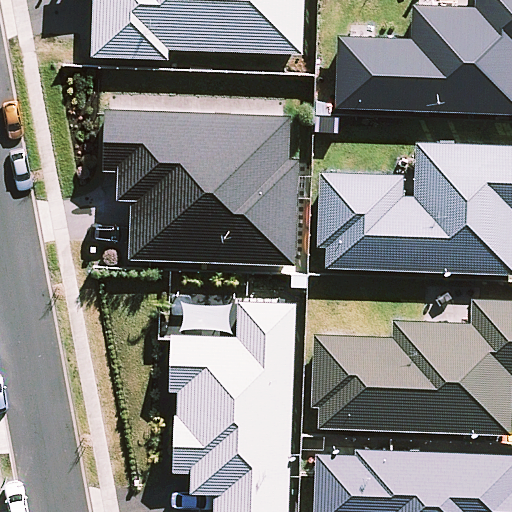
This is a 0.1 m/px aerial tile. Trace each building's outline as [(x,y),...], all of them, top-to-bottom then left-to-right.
[(93,0),(95,52),(308,46),(306,0),(93,0)] [(511,0),(474,0),(474,3),(418,0),(412,0),(411,34),(338,30),(334,102),(511,111),(511,0)] [(106,106),(104,164),(118,165),(116,196),(131,197),(129,257),(295,263),(299,155),(289,154),(291,112),(106,106)] [(511,140),(416,137),(415,170),(324,167),(321,264),(511,269),(511,140)] [(394,333),(315,331),(313,425),(511,429),(511,389),(511,294),(471,293),(470,319),(395,317),(394,333)] [(170,465),(191,465),(190,488),(216,489),(214,511),(289,511),(297,299),(237,297),(236,330),(175,328),(170,465)] [(511,511),(511,448),(314,449),(314,511),(511,511)]
